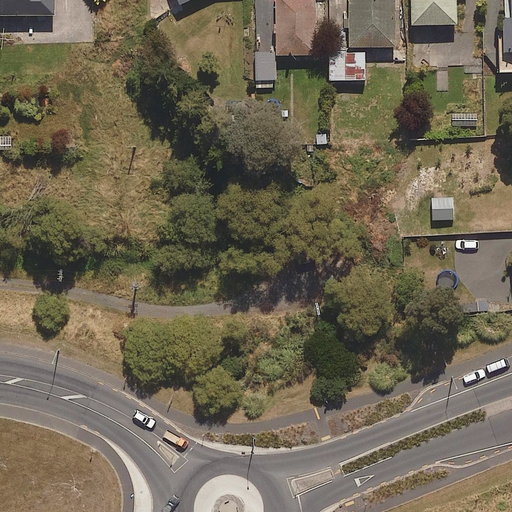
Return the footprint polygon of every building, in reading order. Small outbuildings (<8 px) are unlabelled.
[(57,0),(0,0),(0,18),(57,19),(57,0)] [(319,56),(317,0),(276,0),(278,57),(319,56)] [(399,50),(398,0),(351,0),(352,50),(399,50)] [(413,0),(414,29),(459,28),(458,0),(413,0)] [(511,0),(511,9),(511,8),(511,22),(487,23),(490,77),(511,75),(511,0)] [(330,82),(369,82),(368,54),(347,54),(346,28),(329,28),(330,82)] [(279,82),(278,57),(278,53),(256,54),(257,89),(274,88),(274,83),(279,82)]
